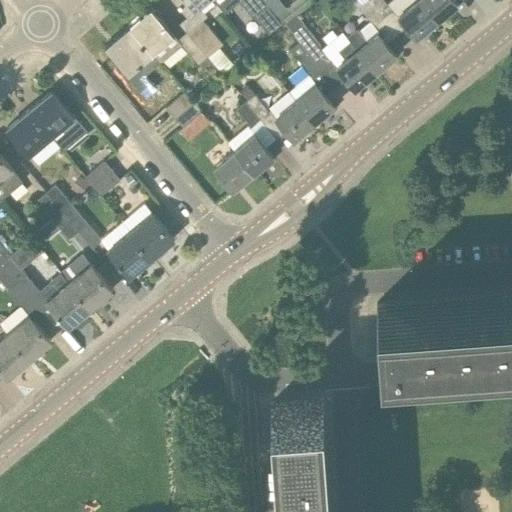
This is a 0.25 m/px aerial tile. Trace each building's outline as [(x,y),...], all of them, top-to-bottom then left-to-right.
[(180,22),(187,31),(207,56),(223,43),(202,18),(206,15),(200,7),(208,0),(176,0),(189,15),(180,22)] [(268,4),(264,0),(238,0),(253,17),(268,4)] [(287,25),(297,16),(315,2),(313,0),(299,0),(279,16),(287,25)] [(383,17),(369,0),(367,0),(360,7),(371,21),(374,25),(383,17)] [(437,20),(420,0),(391,0),(388,3),(384,0),(369,0),(383,17),(394,8),(399,15),(417,37),(437,20)] [(420,0),(437,20),(458,3),(455,0),(420,0)] [(130,25),(161,62),(182,45),(198,63),(207,56),(187,31),(177,39),(151,7),(130,25)] [(347,36),(350,40),(376,71),(396,54),(378,32),(379,31),(374,25),(371,21),(359,30),(357,28),(347,36)] [(292,33),(299,42),(301,40),(323,67),(331,61),(321,49),(321,45),(303,23),(292,33)] [(161,62),(130,25),(105,45),(129,73),(127,75),(134,84),(161,62)] [(301,40),(299,42),(290,49),(312,76),(323,67),(301,40)] [(376,71),(350,40),(339,50),(346,58),(337,66),(356,88),(376,71)] [(288,92),(296,100),(314,122),(335,105),(316,83),(309,74),(288,92)] [(254,92),(247,85),(240,91),(247,98),(254,92)] [(52,90),(30,109),(51,135),(64,150),(74,141),(61,126),(73,116),(52,90)] [(174,116),(192,101),(184,92),(167,107),(174,116)] [(276,138),(287,129),(294,139),(314,122),(296,100),(288,92),(268,108),(270,110),(260,119),(276,138)] [(268,108),(255,93),(245,101),(260,119),(270,110),(268,108)] [(201,112),(192,101),(174,116),(183,126),(201,112)] [(260,119),(245,101),(236,109),(251,127),(260,119)] [(51,135),(30,109),(8,127),(29,153),(51,135)] [(206,110),(185,128),(193,138),(214,120),(206,110)] [(255,134),(235,150),(253,173),(273,156),(266,146),(276,138),(260,119),(251,127),(250,127),(255,134)] [(253,173),(235,150),(215,167),(233,189),(253,173)] [(0,197),(2,199),(23,181),(12,168),(0,153),(0,197)] [(93,185),(112,169),(105,161),(86,177),(90,181),(93,185)] [(112,169),(93,185),(102,195),(121,179),(112,169)] [(125,177),(131,185),(136,181),(131,173),(125,177)] [(80,194),(90,181),(80,174),(70,188),(80,194)] [(55,184),(46,192),(62,210),(71,202),(55,184)] [(62,210),(46,192),(37,200),(52,218),(62,210)] [(62,210),(79,230),(88,222),(71,202),(62,210)] [(62,210),(52,218),(69,238),(79,230),(62,210)] [(131,230),(153,257),(175,239),(152,212),(131,230)] [(38,245),(49,236),(43,228),(32,237),(38,245)] [(153,257),(131,230),(109,248),(132,275),(153,257)] [(31,237),(11,253),(23,267),(42,251),(31,237)] [(0,241),(0,261),(1,263),(11,255),(0,241)] [(69,281),(91,308),(113,290),(82,253),(61,271),(69,281)] [(30,296),(35,304),(45,296),(11,255),(1,263),(30,296)] [(1,263),(0,263),(0,280),(20,305),(30,296),(1,263)] [(47,300),(70,327),(91,308),(69,281),(47,300)] [(511,294),(396,302),(397,310),(377,312),(381,355),(511,345),(511,294)] [(7,333),(29,360),(51,342),(29,315),(7,333)] [(29,360),(7,333),(0,338),(0,368),(8,378),(29,360)] [(440,387),(401,391),(404,417),(442,414),(440,387)] [(316,420),(315,401),(271,404),(279,511),(331,511),(325,420),(316,420)] [(406,428),(380,429),(382,468),(408,467),(406,428)]
